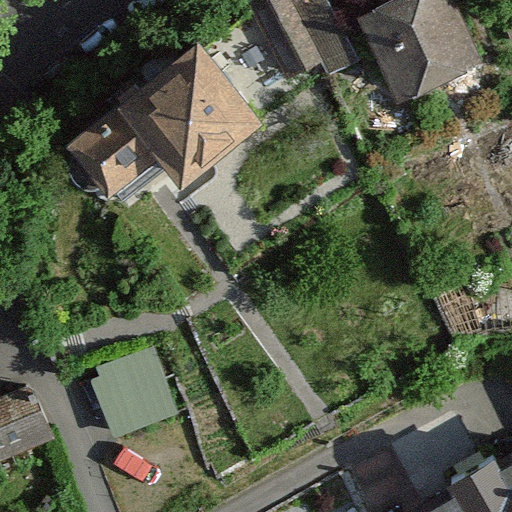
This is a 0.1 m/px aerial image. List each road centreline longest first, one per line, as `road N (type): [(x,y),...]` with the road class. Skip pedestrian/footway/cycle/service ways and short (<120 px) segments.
road 1 (residential): [(107,511),(37,354),(29,272),(46,32)]
road 2 (unclassified): [(407,441),(263,511)]
